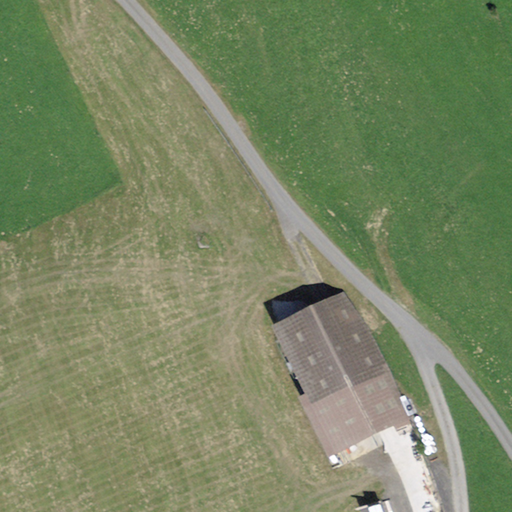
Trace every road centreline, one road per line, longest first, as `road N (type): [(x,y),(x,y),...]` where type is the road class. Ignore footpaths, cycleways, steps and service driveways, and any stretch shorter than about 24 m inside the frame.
road 1 (track): [(125,0),(220,111),(279,198),(409,325)]
road 2 (track): [(462,511),(458,469),(409,325)]
road 3 (track): [(409,325),(451,364),(511,447)]
